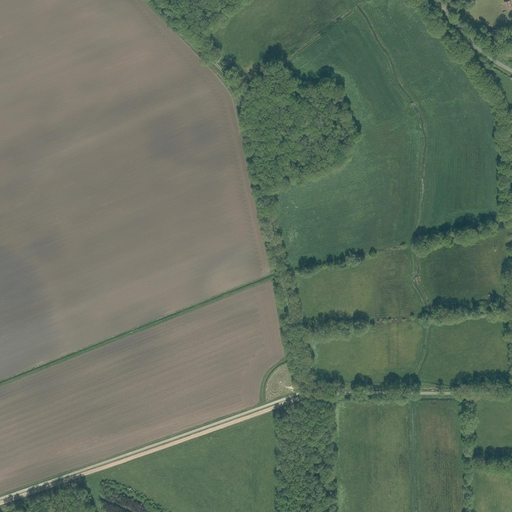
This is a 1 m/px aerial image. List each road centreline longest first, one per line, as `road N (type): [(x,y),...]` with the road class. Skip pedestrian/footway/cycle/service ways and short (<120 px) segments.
road 1 (unclassified): [(511,394),(306,396),(277,258)]
road 2 (track): [(306,396),(0,503)]
road 3 (track): [(277,258),(238,89),(157,0)]
